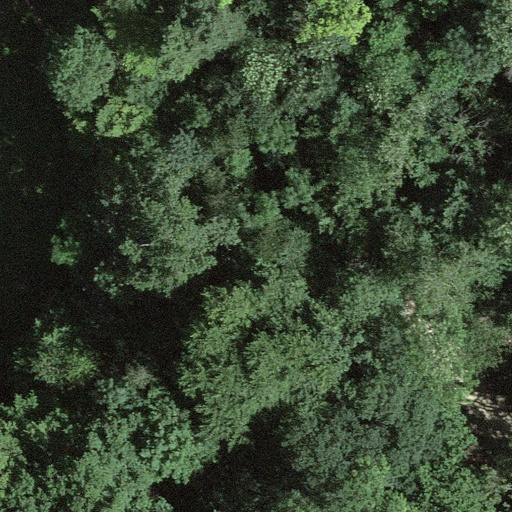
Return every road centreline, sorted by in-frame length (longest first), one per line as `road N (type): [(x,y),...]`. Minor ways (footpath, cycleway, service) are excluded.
road 1 (track): [(251,0),(377,186),(405,245),(428,334),(344,511)]
road 2 (track): [(428,334),(511,435)]
